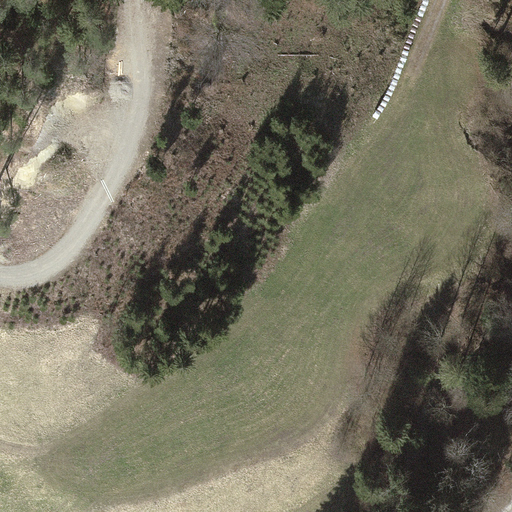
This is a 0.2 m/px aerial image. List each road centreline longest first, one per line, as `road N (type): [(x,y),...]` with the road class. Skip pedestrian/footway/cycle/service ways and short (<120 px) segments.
road 1 (track): [(0,443),(32,455),(89,433),(217,345),(390,130),(441,0)]
road 2 (track): [(139,0),(110,174),(56,253),(0,271)]
